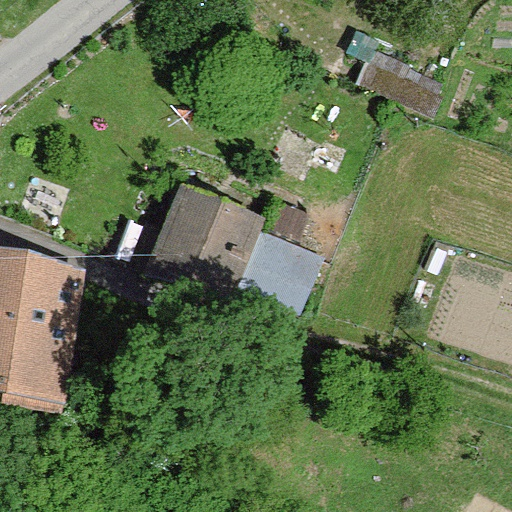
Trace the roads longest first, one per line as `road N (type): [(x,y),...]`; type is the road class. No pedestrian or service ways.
road 1 (unclassified): [(0,230),(168,303),(285,340)]
road 2 (track): [(511,402),(285,340)]
road 3 (unclassified): [(97,0),(0,76)]
